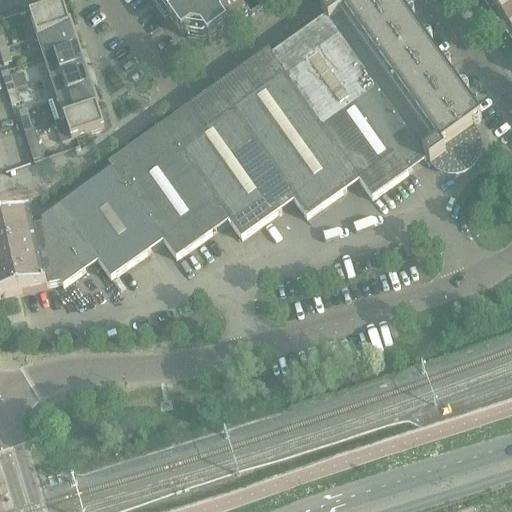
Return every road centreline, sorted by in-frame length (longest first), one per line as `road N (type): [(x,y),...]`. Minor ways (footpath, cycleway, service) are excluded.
road 1 (unclassified): [(511,252),(473,282),(252,348),(170,368),(78,370),(0,397)]
road 2 (secondary): [(511,454),(332,511)]
road 3 (residential): [(178,95),(313,0)]
road 4 (residential): [(511,103),(438,0)]
